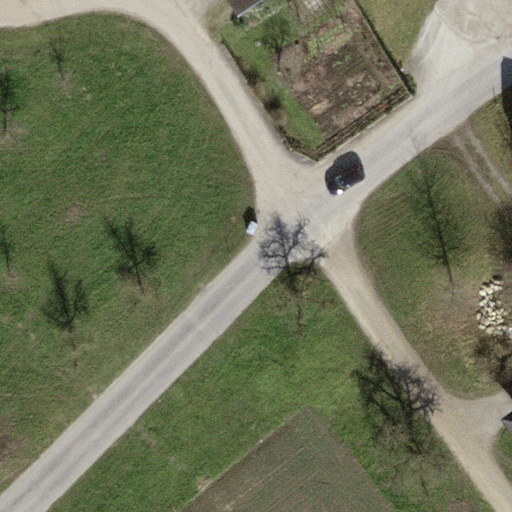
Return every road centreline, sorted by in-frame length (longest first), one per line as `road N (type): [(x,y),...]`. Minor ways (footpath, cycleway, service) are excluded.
road 1 (residential): [(14,511),(315,218),(511,66)]
road 2 (track): [(511,504),(458,441),(315,218)]
road 3 (track): [(166,0),(315,218)]
